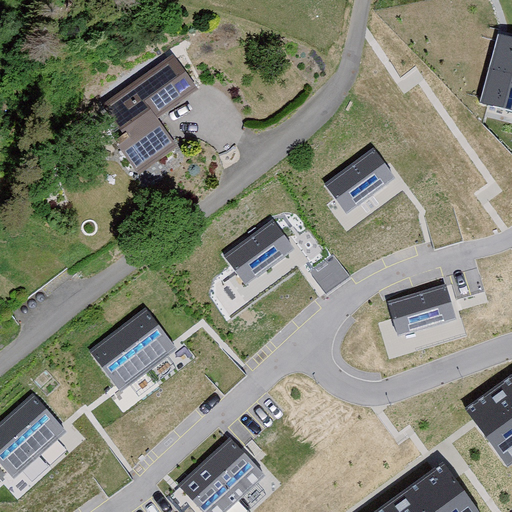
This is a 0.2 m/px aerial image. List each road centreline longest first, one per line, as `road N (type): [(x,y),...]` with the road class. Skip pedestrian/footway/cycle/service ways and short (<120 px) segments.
road 1 (residential): [(0,361),(306,113),(333,85),(357,0)]
road 2 (residential): [(322,330),(117,511)]
road 3 (residential): [(511,347),(363,394),(329,373),(322,330)]
road 4 (residential): [(322,330),(327,316),(392,273),(511,237)]
